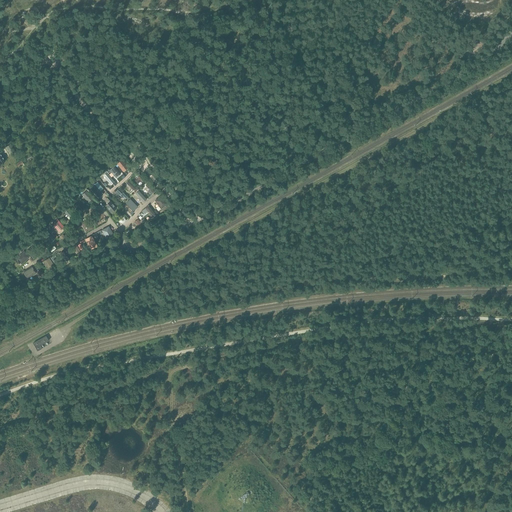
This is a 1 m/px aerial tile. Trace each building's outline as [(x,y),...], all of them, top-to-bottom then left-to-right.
[(117,164),(116,165),(117,167),(119,165),(123,172),(128,168),(122,160),(117,164)] [(114,166),(110,170),(116,178),(121,174),(114,166)] [(137,172),(135,175),(138,178),(135,181),(138,183),(141,180),(142,182),(145,179),(137,172)] [(104,176),(101,178),(103,181),(106,179),(111,185),(115,182),(107,173),(103,176),(104,176)] [(129,180),(126,183),(133,190),(136,188),(129,180)] [(148,183),(146,185),(150,189),(148,192),(150,194),(152,192),(153,193),(155,190),(148,183)] [(90,188),(99,198),(103,194),(101,191),(95,184),(94,184),(90,188)] [(120,189),(114,194),(117,197),(120,195),(124,199),(126,196),(120,189)] [(82,194),(89,202),(93,198),(87,190),(82,194)] [(138,199),(140,201),(141,200),(143,202),(146,200),(139,191),(136,194),(139,198),(138,199)] [(161,196),(155,200),(161,209),(166,205),(167,204),(168,204),(166,202),(161,196)] [(107,198),(104,200),(108,204),(106,206),(105,206),(111,213),(111,212),(116,208),(111,201),(111,202),(110,202),(107,198)] [(128,202),(126,203),(133,211),(135,209),(138,207),(130,199),(128,202)] [(83,210),(86,207),(79,200),(76,202),(83,210)] [(152,216),(155,214),(148,206),(146,208),(148,211),(152,216)] [(72,220),(75,217),(68,210),(65,212),(72,220)] [(92,215),(89,217),(95,225),(98,223),(92,215)] [(55,222),(52,224),(59,231),(61,229),(64,227),(57,219),(55,222)] [(88,219),(81,223),(86,232),(93,229),(93,228),(91,226),(88,219)] [(114,236),(109,226),(101,230),(107,240),(114,236)] [(48,231),(45,234),(47,236),(50,240),(49,241),(51,243),(52,242),(55,239),(48,231)] [(65,244),(68,241),(62,234),(59,236),(65,244)] [(98,246),(92,236),(85,239),(91,250),(98,246)] [(77,245),(73,247),(78,256),(82,254),(77,245)] [(29,248),(26,251),(34,259),(37,256),(29,248)] [(22,265),(30,257),(24,251),(16,258),(22,265)] [(63,251),(60,254),(65,262),(69,260),(63,251)] [(49,258),(42,262),(48,271),(55,266),(49,258)] [(32,267),(23,272),(27,279),(36,273),(32,267)] [(37,351),(42,348),(40,345),(44,342),(48,340),(46,336),(33,343),(37,351)]
